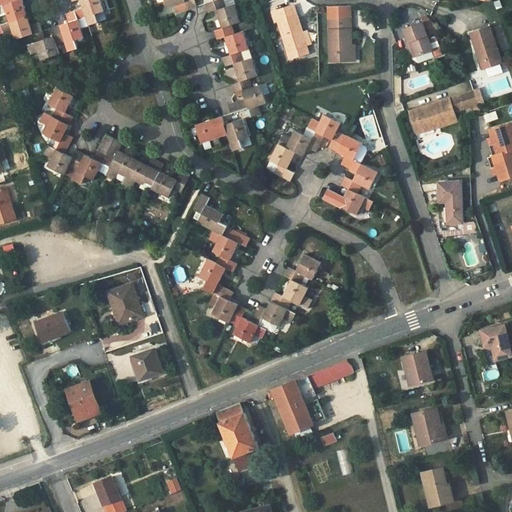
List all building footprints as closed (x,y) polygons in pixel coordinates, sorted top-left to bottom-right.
[(0,0),(0,13),(6,12),(9,22),(28,16),(23,2),(22,0),(0,0)] [(72,0),(73,1),(76,0),(81,0),(84,8),(87,17),(89,25),(99,22),(96,13),(104,10),(100,0),(72,0)] [(166,0),(169,7),(175,5),(177,13),(189,10),(186,2),(185,0),(166,0)] [(189,10),(197,7),(195,0),(185,0),(186,2),(189,10)] [(217,0),(206,4),(209,12),(217,10),(223,28),(232,25),(241,23),(235,4),(227,7),(224,0),(217,0)] [(499,0),(498,0),(494,2),(496,9),(502,7),(499,0)] [(290,58),(300,54),(298,47),(306,45),(302,32),(294,6),(275,11),(278,21),(290,58)] [(329,19),(350,18),(350,6),(328,7),(329,19)] [(70,22),(61,25),(66,42),(69,51),(78,48),(76,40),(84,37),(78,19),(87,17),(84,8),(67,13),(70,22)] [(96,13),(99,22),(107,19),(104,10),(96,13)] [(30,24),(28,16),(9,22),(2,24),(5,33),(13,31),(16,39),(33,34),(36,42),(45,39),(39,22),(30,24)] [(352,61),(351,46),(350,18),(329,19),(331,61),(352,61)] [(404,29),(409,42),(411,42),(417,55),(433,49),(423,22),(404,29)] [(61,25),(52,29),(54,36),(45,39),(36,42),(29,44),(32,54),(39,51),(42,60),(60,54),(57,45),(66,42),(61,25)] [(226,37),(232,55),(241,52),(250,49),(244,31),(235,34),(232,25),(223,28),(215,31),(217,37),(218,39),(226,37)] [(490,26),(472,32),(484,68),(503,61),(490,26)] [(308,31),(302,32),(306,45),(311,43),(308,31)] [(411,42),(409,42),(408,43),(412,57),(417,55),(411,42)] [(308,52),(306,45),(298,47),(300,54),(308,52)] [(224,58),(226,63),(227,66),(234,63),(240,82),(249,79),(257,76),(252,58),(244,60),(241,52),(232,55),(224,58)] [(374,58),(365,60),(366,70),(376,68),(374,58)] [(297,73),(287,77),(289,85),(300,81),(297,73)] [(252,87),(249,79),(240,82),(232,85),(235,93),(243,91),(246,99),(249,108),(252,117),(261,114),(258,106),(266,103),(260,85),(252,87)] [(74,96),(58,87),(49,103),(57,108),(52,116),(69,124),(73,116),(65,112),(74,96)] [(450,98),(415,109),(421,128),(439,122),(440,126),(458,120),(455,111),(479,104),(475,91),(451,99),(450,98)] [(229,105),(232,113),(249,108),(246,99),(233,103),(229,105)] [(421,128),(415,109),(410,111),(417,133),(440,126),(439,122),(421,128)] [(489,122),(499,118),(495,111),(486,116),(489,122)] [(56,149),(65,153),(70,142),(73,137),(65,132),(69,124),(52,116),(45,112),(40,121),(48,125),(44,133),(60,141),(56,149)] [(337,152),(346,135),(337,131),(341,123),(325,115),(320,122),(312,119),(309,126),(316,130),(324,135),(333,139),(329,148),(337,152)] [(206,121),(197,125),(202,142),(210,140),(213,148),(222,145),(220,136),(228,134),(225,125),(223,116),(206,121)] [(243,119),(225,125),(228,134),(233,150),(243,148),(240,139),(249,136),(243,119)] [(489,138),(491,145),(498,142),(501,152),(496,154),(499,164),(492,166),(494,174),(499,172),(502,179),(511,175),(511,124),(511,123),(491,129),(493,136),(489,138)] [(324,135),(316,130),(312,139),(296,131),(291,139),(284,135),(279,143),(296,151),(304,155),(308,147),(316,151),(324,135)] [(106,135),(98,150),(106,154),(114,138),(106,135)] [(346,135),(337,152),(345,156),(341,164),(346,166),(357,173),(362,164),(361,164),(354,160),(361,145),(362,143),(346,135)] [(489,156),(492,166),(499,164),(496,154),(501,152),(498,142),(491,145),(494,154),(489,156)] [(296,151),(279,143),(271,160),(279,164),(275,172),(291,180),(295,172),(287,168),(296,151)] [(73,157),(65,153),(56,149),(49,145),(44,154),(51,158),(48,165),(65,174),(68,167),(77,171),(85,154),(77,151),(73,157)] [(361,145),(354,160),(361,164),(369,148),(361,145)] [(90,157),(85,154),(77,171),(73,178),(82,182),(86,176),(93,179),(102,163),(110,167),(114,158),(106,154),(98,150),(94,158),(90,157)] [(127,175),(135,159),(118,150),(114,158),(110,167),(106,175),(114,179),(118,171),(127,175)] [(164,164),(156,160),(152,167),(135,159),(127,175),(123,183),(132,188),(136,180),(143,183),(147,176),(156,180),(161,171),(164,164)] [(279,164),(271,160),(267,168),(275,172),(279,164)] [(378,172),(362,164),(357,173),(354,181),(346,177),(342,185),(350,189),(357,193),(362,185),(370,188),(378,172)] [(177,180),(161,171),(156,180),(152,188),(169,196),(173,188),(181,192),(189,177),(181,172),(177,180)] [(463,224),(460,181),(439,182),(439,203),(447,203),(448,224),(463,224)] [(7,187),(3,188),(8,204),(12,203),(7,187)] [(0,222),(16,218),(12,203),(8,204),(3,188),(0,188),(0,222)] [(374,201),(357,193),(350,189),(345,198),(329,189),(325,198),(341,205),(358,214),(361,207),(369,210),(374,201)] [(210,197),(208,196),(203,193),(194,209),(203,213),(198,222),(214,230),(222,234),(227,225),(220,222),(223,213),(207,205),(210,197)] [(487,217),(493,234),(501,231),(495,214),(487,217)] [(222,234),(214,230),(210,238),(218,243),(214,251),(222,255),(230,259),(239,242),(246,246),(250,238),(234,230),(230,238),(222,234)] [(213,292),(217,284),(226,268),(233,271),(238,263),(230,259),(222,255),(218,263),(209,259),(201,275),(209,280),(205,288),(213,292)] [(289,267),(284,276),(292,280),(300,284),(304,275),(313,279),(321,263),(305,255),(297,271),(289,267)] [(308,288),(300,284),(292,280),(284,296),(276,293),(271,301),(287,309),(292,300),(307,309),(312,300),(305,296),(308,288)] [(119,308),(124,321),(143,315),(132,283),(108,291),(115,309),(119,308)] [(217,284),(213,292),(221,296),(213,312),(229,321),(238,304),(230,300),(234,292),(217,284)] [(296,314),(287,309),(271,301),(267,309),(259,305),(256,309),(250,321),(259,325),(263,318),(280,325),(283,317),(292,322),(296,314)] [(259,325),(250,321),(242,317),(246,309),(238,304),(229,321),(238,325),(234,334),(251,341),(255,334),(263,338),(267,330),(259,325)] [(120,323),(124,321),(119,308),(115,309),(120,323)] [(63,312),(37,322),(44,340),(57,335),(71,330),(63,312)] [(511,355),(504,324),(482,329),(485,346),(493,344),(496,358),(511,355)] [(58,339),(57,335),(44,340),(46,344),(58,339)] [(6,339),(0,341),(7,362),(14,360),(6,339)] [(163,372),(155,349),(133,357),(141,380),(163,372)] [(426,351),(403,356),(406,369),(398,371),(403,391),(431,384),(431,380),(427,368),(430,367),(426,351)] [(354,373),(352,366),(346,360),(327,368),(268,391),(271,398),(276,396),(292,434),(315,425),(315,423),(327,419),(314,387),(354,373)] [(17,378),(23,375),(17,361),(11,364),(17,378)] [(486,381),(499,378),(497,368),(484,371),(486,381)] [(70,389),(81,419),(100,412),(89,382),(70,389)] [(240,402),(217,412),(240,470),(253,465),(250,458),(256,456),(253,450),(259,447),(240,402)] [(440,425),(436,408),(425,411),(413,413),(421,445),(442,440),(438,425),(440,425)] [(444,424),(440,425),(438,425),(442,440),(443,440),(447,439),(444,424)] [(334,432),(321,438),(325,446),(337,441),(334,432)] [(336,451),(343,476),(353,473),(347,448),(336,451)] [(447,485),(443,468),(442,468),(422,473),(431,507),(447,502),(443,486),(447,485)] [(100,491),(99,491),(108,511),(124,511),(127,511),(118,489),(112,477),(97,483),(100,491)] [(171,494),(182,490),(178,477),(167,481),(171,494)] [(450,485),(447,485),(443,486),(447,502),(454,501),(450,485)]
